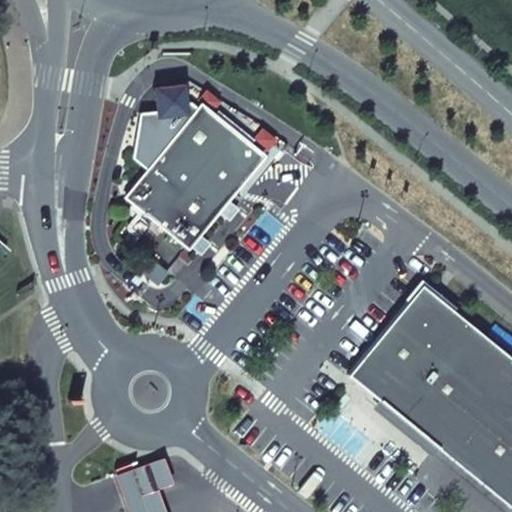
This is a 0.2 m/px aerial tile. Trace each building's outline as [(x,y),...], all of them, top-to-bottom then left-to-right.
[(151,171),(130,197),(191,247),(193,245),(202,234),(222,210),(230,200),(266,156),(204,106),(202,108),(193,102),(188,85),(157,88),(159,111),(143,113),(136,158),(151,171)] [(229,217),(238,206),(230,200),(222,210),(229,217)] [(201,252),(210,241),(202,234),(193,245),(201,252)] [(511,510),(511,359),(419,284),(346,376),(511,510)] [(168,456),(117,474),(131,511),(169,511),(161,489),(177,483),(168,456)]
